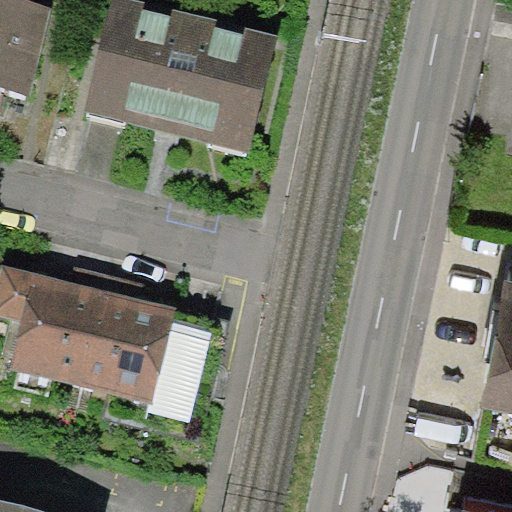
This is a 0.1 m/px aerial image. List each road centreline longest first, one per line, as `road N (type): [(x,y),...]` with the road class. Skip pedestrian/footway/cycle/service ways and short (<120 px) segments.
road 1 (tertiary): [(338,511),(443,0)]
road 2 (residential): [(259,256),(0,192)]
